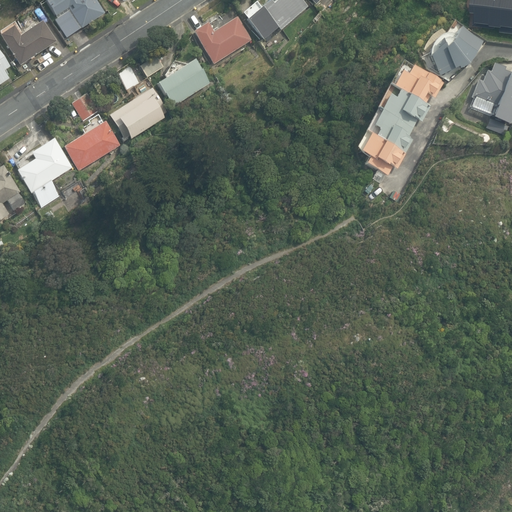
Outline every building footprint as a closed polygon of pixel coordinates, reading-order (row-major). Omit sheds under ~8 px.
[(54,19),(66,38),(104,14),(95,0),(45,0),(57,18),(54,19)] [(246,20),(263,40),(277,28),(279,31),(307,8),(300,0),(276,0),(271,5),(268,1),(246,20)] [(504,30),(511,31),(511,0),(480,0),(478,24),(496,27),(496,25),(504,26),(504,30)] [(312,20),(315,23),(322,15),(319,12),(312,20)] [(192,32),(213,65),(251,40),(237,18),(213,33),(207,23),(192,32)] [(0,35),(20,64),(55,41),(42,21),(20,35),(14,26),(0,35)] [(466,65),(482,42),(459,27),(450,39),(446,38),(442,38),(439,39),(437,43),(436,48),(428,56),(439,76),(455,68),(457,70),(466,65)] [(0,83),(9,78),(4,70),(9,67),(0,53),(0,83)] [(42,57),(45,61),(51,57),(49,53),(42,57)] [(139,66),(147,77),(162,67),(155,56),(139,66)] [(157,83),(172,107),(209,83),(194,60),(157,83)] [(365,164),(388,175),(392,167),(397,170),(412,140),(407,137),(416,119),(421,122),(428,108),(424,106),(428,97),(433,99),(442,82),(411,66),(410,68),(396,62),(354,148),(357,153),(368,158),(365,164)] [(489,118),(506,125),(511,110),(511,72),(509,80),(506,79),(507,76),(496,72),(495,74),(486,71),(481,82),(477,80),(470,98),(493,107),(489,118)] [(108,115),(123,139),(128,137),(129,139),(167,115),(151,88),(108,115)] [(70,104),(83,122),(98,111),(85,93),(70,104)] [(63,147),(78,171),(119,145),(105,121),(63,147)] [(32,192),(42,207),(60,196),(51,180),(71,168),(53,139),(30,153),(34,159),(16,171),(31,193),(32,192)] [(0,220),(9,214),(2,203),(6,200),(13,212),(25,205),(17,193),(19,192),(1,166),(0,166),(0,220)]
